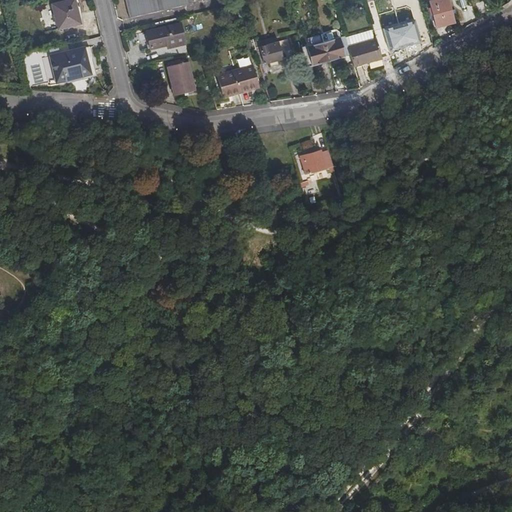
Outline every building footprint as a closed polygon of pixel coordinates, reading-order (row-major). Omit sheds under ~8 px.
[(75,0),(70,0),(53,4),(59,28),(81,23),(75,0)] [(194,2),(193,0),(127,0),(131,17),(194,2)] [(437,27),(456,22),(449,0),(436,0),(437,1),(430,2),(437,27)] [(186,44),(182,24),(147,32),(149,41),(151,49),(173,45),(174,47),(186,44)] [(367,36),(365,27),(345,33),(346,35),(348,41),(367,36)] [(149,41),(147,32),(140,33),(142,43),(149,41)] [(324,41),(329,61),(351,55),(349,46),(348,41),(346,35),(324,41)] [(274,42),(273,37),(255,42),(256,46),(274,42)] [(256,46),(261,64),(271,61),(278,60),(292,56),(288,38),(274,42),(256,46)] [(354,66),(383,58),(378,39),(349,46),(351,55),(354,66)] [(309,67),(329,61),(324,41),(303,47),(309,67)] [(94,78),(93,74),(96,73),(90,44),(75,47),(74,43),(22,55),(28,82),(52,81),(67,79),(68,83),(94,78)] [(166,68),(173,97),(198,92),(191,63),(166,68)] [(223,95),(260,86),(254,66),(218,76),(223,95)] [(333,164),(328,149),(321,151),(320,149),(299,156),(305,173),(333,164)]
